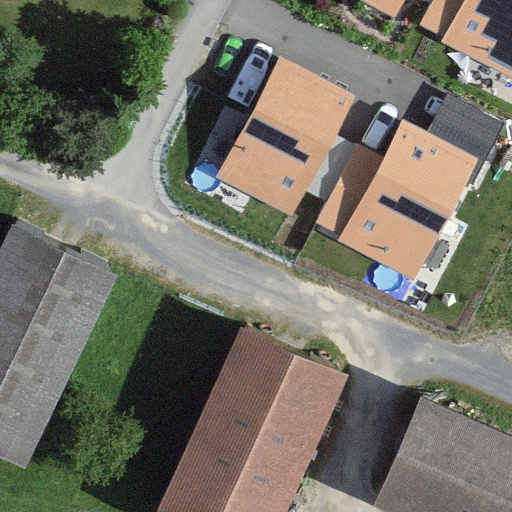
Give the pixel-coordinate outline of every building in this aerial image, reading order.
[(394,0),(351,0),(386,17),(394,0)] [(511,0),(458,0),(438,41),(511,78),(511,0)] [(359,82),(282,43),(216,172),(293,211),(359,82)] [(485,143),(408,104),(341,233),(419,272),(485,143)] [(104,253),(0,204),(0,439),(14,445),(104,253)] [(264,511),(335,356),(226,307),(139,500),(166,511),(264,511)] [(511,511),(511,427),(406,382),(359,487),(416,511),(511,511)]
